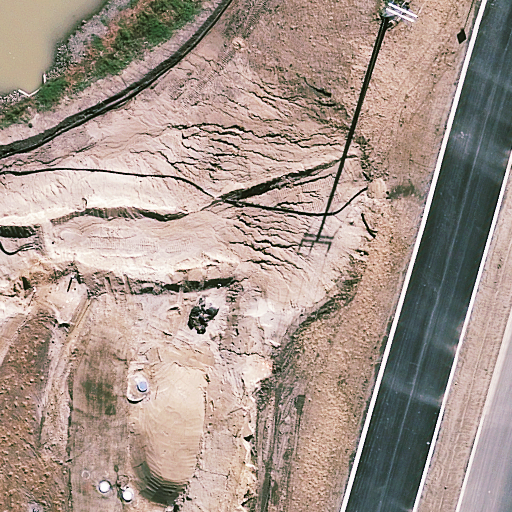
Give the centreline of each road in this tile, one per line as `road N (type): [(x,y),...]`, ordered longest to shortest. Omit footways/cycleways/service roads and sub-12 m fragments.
road 1 (track): [(95,511),(126,233),(153,119),(233,0)]
road 2 (tertiary): [(376,511),(511,20)]
road 3 (track): [(153,119),(0,145)]
